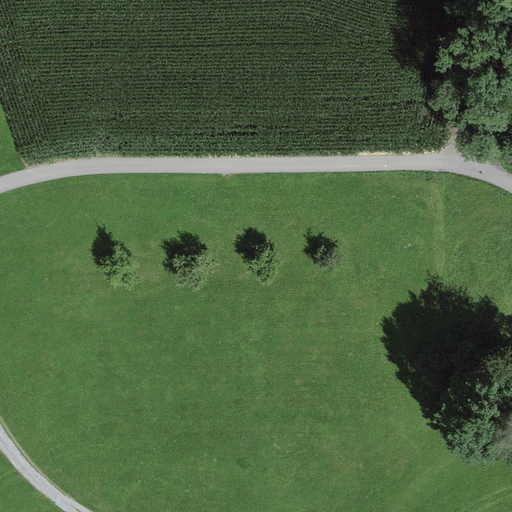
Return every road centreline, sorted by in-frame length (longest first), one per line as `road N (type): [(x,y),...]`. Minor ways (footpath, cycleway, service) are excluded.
road 1 (unclassified): [(0,186),(101,167),(385,162),(464,165),(511,184)]
road 2 (track): [(464,165),(481,0)]
